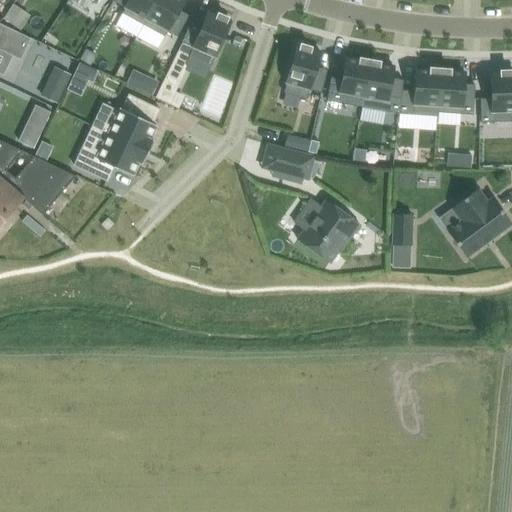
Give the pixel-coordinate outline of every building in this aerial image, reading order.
[(128,0),(125,7),(122,13),(143,24),(156,0),(128,0)] [(156,0),(143,24),(164,36),(167,31),(178,10),(183,0),(156,0)] [(178,10),(167,31),(177,36),(189,15),(178,10)] [(192,47),(189,56),(211,66),(230,20),(226,18),(227,17),(218,14),(218,15),(208,11),(202,25),(192,47)] [(191,20),(181,42),(192,47),(202,25),(191,20)] [(0,47),(21,58),(31,38),(0,23),(0,47)] [(236,36),(232,45),(238,47),(242,39),(236,36)] [(297,44),(283,92),(306,99),(309,89),(321,93),(327,69),(315,66),(320,51),(310,48),(310,47),(301,44),(301,46),(297,44)] [(330,77),(326,100),(361,107),(369,60),(360,58),(360,60),(346,57),(342,79),(330,77)] [(369,60),(361,107),(399,113),(402,89),(402,87),(403,79),(391,77),(393,65),(379,63),(379,62),(369,60)] [(80,63),(74,74),(89,81),(92,83),(98,71),(80,63)] [(414,90),(413,114),(437,116),(440,69),(430,68),(430,69),(416,68),(415,88),(414,90)] [(55,69),(48,83),(62,90),(69,76),(55,69)] [(440,69),(437,116),(438,116),(438,112),(473,114),(475,84),(463,84),(464,72),(450,71),(450,69),(440,69)] [(491,98),(480,98),(480,122),(511,121),(511,71),(510,72),(510,70),(501,71),(501,72),(490,72),(491,98)] [(145,77),(140,89),(153,95),(158,83),(145,77)] [(402,89),(399,113),(413,114),(414,90),(402,89)] [(108,133),(148,152),(153,141),(149,139),(156,125),(152,123),(159,109),(128,94),(122,108),(120,108),(108,133)] [(28,124),(19,141),(33,148),(42,131),(28,124)] [(148,152),(108,133),(96,157),(81,149),(73,165),(107,180),(113,166),(132,175),(139,161),(142,163),(148,152)] [(299,137),(296,149),(307,152),(310,140),(299,137)] [(42,215),(75,176),(45,161),(34,156),(0,140),(0,223),(22,198),(42,215)] [(311,140),(308,152),(316,153),(319,142),(311,140)] [(41,141),(34,156),(45,161),(52,146),(41,141)] [(312,159),(267,145),(259,168),(305,182),(312,159)] [(355,148),(353,161),(364,162),(366,150),(355,148)] [(460,154),(459,166),(471,167),(472,155),(460,154)] [(466,256),(511,223),(492,197),(487,201),(477,189),(451,208),(461,220),(447,231),(466,256)] [(297,239),(329,262),(349,236),(350,237),(360,224),(326,199),(297,239)] [(392,244),(411,245),(412,214),(393,214),(392,244)]
